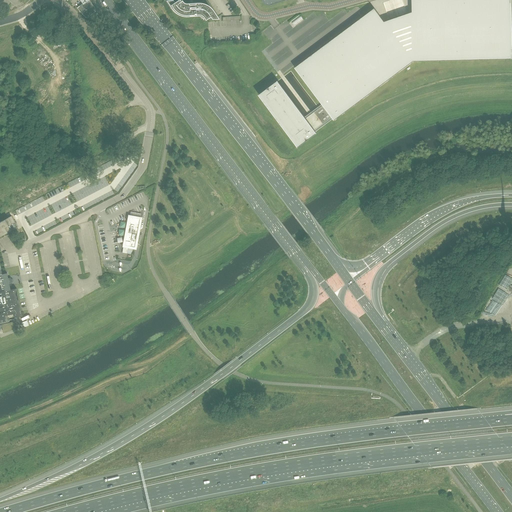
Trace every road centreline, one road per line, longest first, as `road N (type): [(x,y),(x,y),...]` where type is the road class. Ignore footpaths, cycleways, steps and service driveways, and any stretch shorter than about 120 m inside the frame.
road 1 (motorway): [(505,420),(231,455),(7,511)]
road 2 (motorway): [(72,511),(288,465),(511,439)]
road 3 (motorway): [(307,264),(309,305),(223,373),(90,458),(0,499)]
road 4 (primary): [(350,282),(134,0)]
road 5 (primary): [(105,0),(307,264)]
road 6 (primary): [(340,306),(498,511)]
road 7 (primary): [(511,496),(376,319)]
road 8 (track): [(0,428),(145,370),(193,335)]
road 9 (motorway): [(376,319),(375,280),(392,259),(462,212),(511,204)]
road 10 (motorway): [(511,194),(458,204),(350,282)]
road 11 (unknown): [(418,239),(404,262),(407,284),(477,376)]
